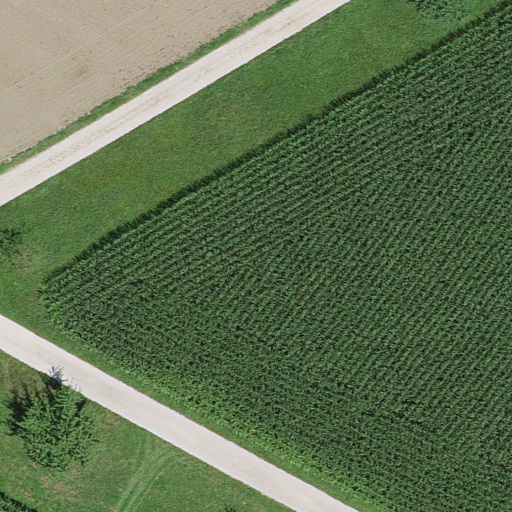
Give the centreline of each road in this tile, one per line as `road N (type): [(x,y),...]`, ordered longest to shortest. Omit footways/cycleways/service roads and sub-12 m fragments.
road 1 (track): [(0,186),(321,0)]
road 2 (track): [(321,511),(0,333)]
